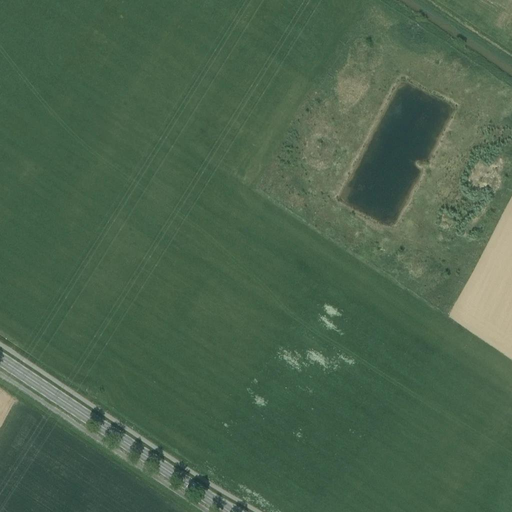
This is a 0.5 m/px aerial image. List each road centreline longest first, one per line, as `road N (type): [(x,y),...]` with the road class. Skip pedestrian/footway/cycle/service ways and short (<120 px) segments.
road 1 (motorway): [(403,0),(287,177),(98,328),(63,391),(38,464)]
road 2 (motorway): [(203,511),(456,0)]
road 3 (motorway): [(426,0),(285,273),(175,511)]
road 4 (motorway): [(345,511),(373,231),(400,144),(469,0)]
road 5 (primary): [(234,511),(0,355)]
